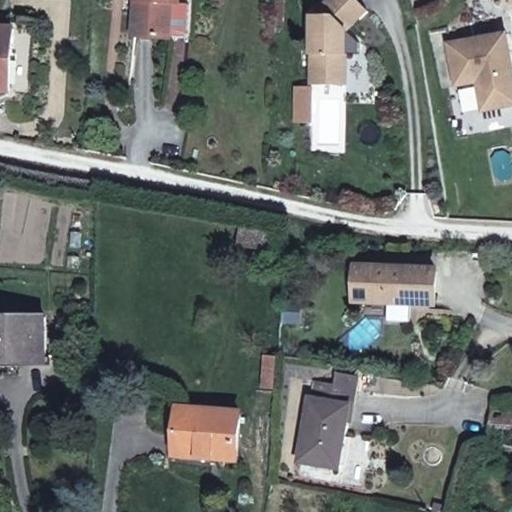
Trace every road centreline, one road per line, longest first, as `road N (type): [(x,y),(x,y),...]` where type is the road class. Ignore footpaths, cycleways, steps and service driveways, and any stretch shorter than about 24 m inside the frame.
road 1 (residential): [(511,231),(436,232),(0,148)]
road 2 (unknown): [(406,226),(398,95),(380,0)]
